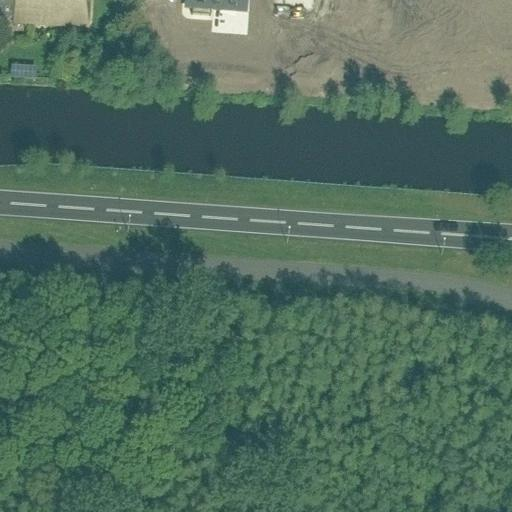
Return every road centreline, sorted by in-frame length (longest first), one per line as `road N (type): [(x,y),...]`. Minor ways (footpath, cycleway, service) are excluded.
road 1 (unclassified): [(511,301),(398,281),(0,252)]
road 2 (secondary): [(0,203),(511,240)]
